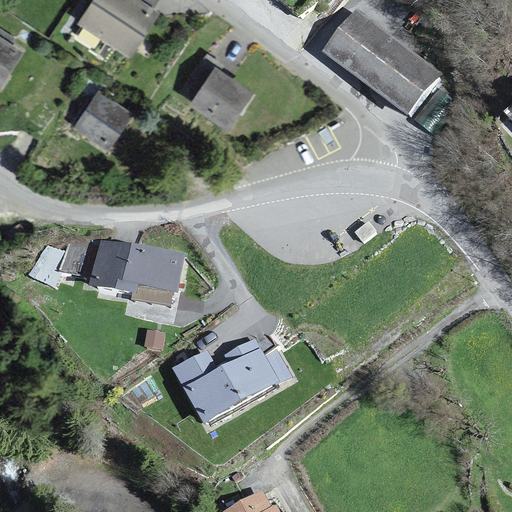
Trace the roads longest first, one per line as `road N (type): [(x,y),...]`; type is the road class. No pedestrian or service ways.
road 1 (unclassified): [(0,187),(44,210),(116,218),(393,172)]
road 2 (residential): [(204,0),(365,109),(390,132),(393,172)]
road 3 (unclassified): [(393,172),(439,210),(511,310)]
